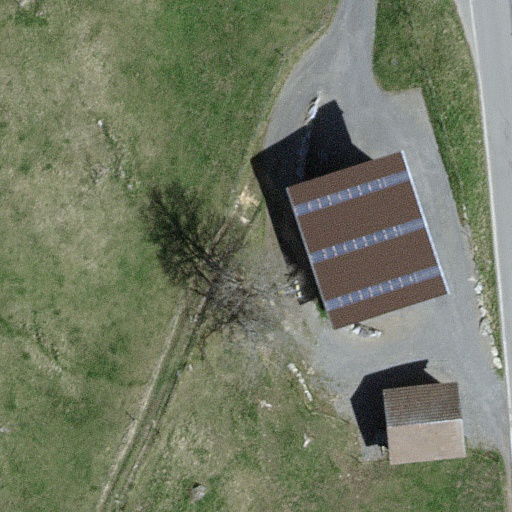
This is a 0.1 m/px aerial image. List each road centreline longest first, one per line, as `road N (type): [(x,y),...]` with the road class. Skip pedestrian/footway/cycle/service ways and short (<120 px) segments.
road 1 (track): [(322,59),(281,119),(213,263),(109,511)]
road 2 (tertiary): [(511,167),(495,0)]
